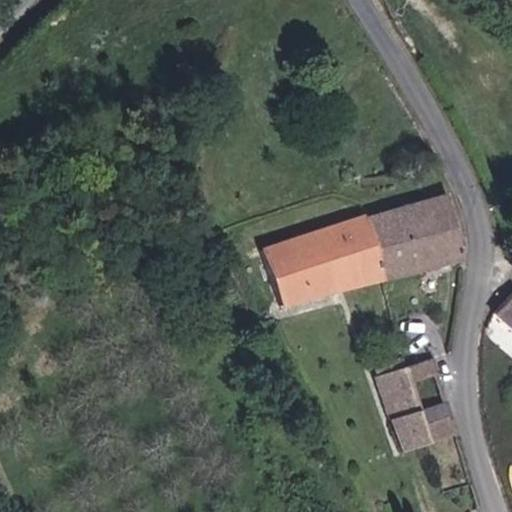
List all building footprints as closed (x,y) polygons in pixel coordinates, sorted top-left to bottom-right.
[(440,183),(360,213),(380,273),(462,242),(440,183)] [(380,273),(360,213),(253,253),(263,280),(276,275),(287,306),(380,273)] [(511,277),(491,301),(511,319),(511,277)] [(408,358),(414,376),(436,369),(430,351),(408,358)] [(408,358),(385,366),(392,384),(414,376),(408,358)] [(414,376),(392,384),(408,439),(432,430),(424,407),(414,376)] [(424,407),(432,430),(454,422),(447,400),(424,407)]
